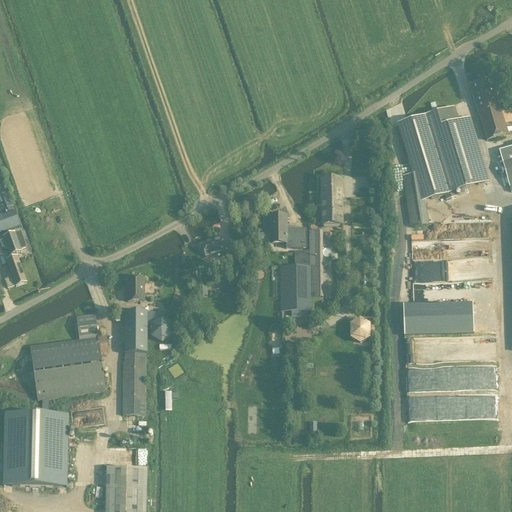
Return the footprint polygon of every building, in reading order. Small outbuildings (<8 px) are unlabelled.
[(491,81),(472,87),(487,136),(506,131),(504,125),(511,122),(511,119),(510,113),(501,115),(491,81)] [(423,117),(397,125),(407,156),(412,175),(403,177),(411,227),(422,225),(419,204),(424,203),(489,183),(470,118),(459,121),(455,108),(423,117)] [(511,186),(511,154),(501,158),(509,188),(511,186)] [(310,208),(321,207),(321,226),(342,226),(341,182),(321,182),(321,197),(310,197),(310,208)] [(0,218),(0,234),(18,228),(16,223),(13,214),(5,216),(0,218)] [(286,217),(269,217),(270,243),(286,243),(286,241),(294,241),(294,230),(285,230),(286,217)] [(298,267),(281,268),(281,313),(286,313),(307,312),(312,312),(312,299),(323,299),(323,232),(310,232),(310,259),(310,267),(298,267)] [(4,241),(0,242),(3,249),(7,248),(12,260),(7,262),(12,278),(15,287),(16,288),(26,284),(27,284),(19,261),(17,254),(22,253),(21,251),(27,249),(21,233),(15,235),(15,234),(3,238),(4,241)] [(212,242),(219,269),(219,270),(231,267),(228,255),(226,255),(222,240),(212,242)] [(205,273),(219,269),(212,242),(202,245),(207,261),(201,262),(205,273)] [(310,259),(298,259),(298,267),(310,267),(310,259)] [(128,303),(144,303),(144,279),(128,279),(128,303)] [(207,285),(197,286),(198,297),(207,297),(207,285)] [(149,356),(148,330),(148,313),(125,313),(125,363),(122,363),(123,417),(145,417),(144,356),(149,356)] [(79,342),(30,349),(31,352),(37,402),(42,402),(49,401),(105,393),(100,354),(98,339),(95,317),(76,319),(76,320),(79,342)] [(163,320),(151,326),(152,338),(162,345),(172,339),(173,326),(163,320)] [(350,328),(350,340),(360,346),(370,340),(371,328),(360,322),(350,328)] [(5,415),(4,487),(68,488),(69,416),(48,416),(42,416),(5,415)] [(145,511),(147,470),(106,469),(105,511),(145,511)]
